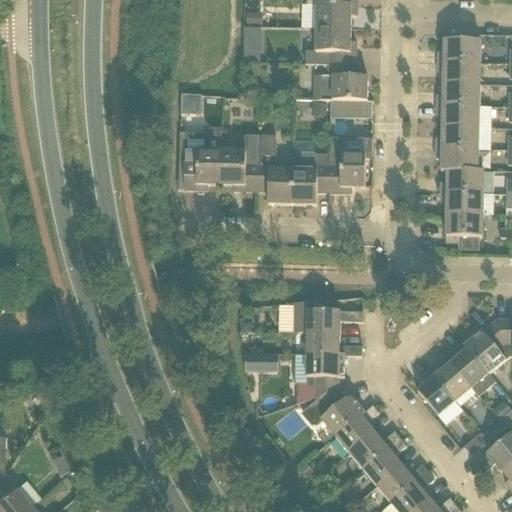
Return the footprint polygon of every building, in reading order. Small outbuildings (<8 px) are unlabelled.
[(316,31),(351,32),(352,19),(358,19),(358,0),(309,0),(309,7),(317,7),(316,31)] [(263,28),(263,16),(247,16),(247,28),(263,28)] [(327,68),(357,68),(357,45),(351,45),(351,32),(316,31),(316,55),(307,55),(306,68),(327,68)] [(481,66),(482,44),(445,43),(445,55),(439,55),(439,65),(481,66)] [(246,51),(246,64),(262,64),(262,51),(246,51)] [(480,89),(481,66),(439,65),(438,76),(444,76),(444,88),(480,89)] [(327,68),(327,80),(315,80),(315,103),(331,104),(347,104),(368,105),(368,80),(357,80),(357,68),(327,68)] [(480,110),(480,89),(444,88),(444,99),(438,98),(438,109),(480,110)] [(202,117),(202,97),(182,96),(182,117),(202,117)] [(347,104),(331,104),(331,121),(347,122),(347,104)] [(313,105),(311,119),(326,122),(329,108),(313,105)] [(479,131),(480,110),(438,109),(437,119),(443,119),(443,130),(479,131)] [(347,128),(369,129),(370,111),(348,110),(347,128)] [(437,152),(478,153),(479,131),(443,130),(443,142),(437,142),(437,152)] [(223,154),(222,132),(213,132),(207,136),(206,154),(185,153),(185,173),(185,193),(209,194),(209,188),(222,188),(223,154)] [(237,150),(237,154),(223,154),(222,188),(234,188),(234,194),(258,195),(259,139),(248,139),(237,150)] [(280,167),(277,167),(277,139),(259,139),(258,195),(269,195),(269,207),(293,208),(294,174),(280,173),(280,167)] [(366,191),(367,141),(331,141),(330,158),(330,196),(353,197),(353,191),(366,191)] [(478,175),(478,174),(478,153),(437,152),(436,162),(442,162),(442,174),(448,175),(448,174),(478,175)] [(490,171),(490,153),(480,153),(480,171),(490,171)] [(295,156),(294,174),(293,208),(318,208),(318,196),(330,196),(330,158),(317,158),(316,156),(295,156)] [(442,185),(442,196),(483,197),(483,174),(478,174),(478,175),(448,174),(448,175),(448,186),(442,185)] [(483,218),(483,197),(442,196),(441,206),(447,206),(447,217),(483,218)] [(483,218),(447,217),(447,246),(460,246),(460,240),(483,241),(483,218)] [(501,241),(511,241),(511,232),(501,232),(501,241)] [(365,247),(354,247),(354,265),(364,265),(365,247)] [(364,315),(363,315),(322,314),(322,305),(295,307),(294,337),(306,337),(340,338),(341,325),(364,326),(364,315)] [(489,376),(505,363),(508,361),(510,361),(505,346),(496,323),(465,348),(489,376)] [(510,361),(511,360),(511,323),(496,323),(505,346),(510,361)] [(252,335),(253,324),(243,324),(241,324),(241,335),(252,335)] [(306,358),(345,359),(363,360),(363,350),(340,349),(340,338),(306,337),(306,358)] [(473,390),(480,399),(496,386),(489,377),(489,376),(465,348),(458,355),(461,359),(452,366),(473,390)] [(247,375),(256,376),(256,357),(246,357),(245,371),(245,375),(247,375)] [(345,381),(345,359),(306,358),(305,381),(314,381),(314,400),(339,393),(340,381),(345,381)] [(432,376),(456,405),(473,390),(452,366),(443,374),(440,370),(432,376)] [(418,394),(439,419),(456,405),(432,376),(425,382),(428,386),(418,394)] [(319,430),(323,426),(335,440),(365,416),(351,399),(347,402),(339,393),(314,400),(314,402),(317,405),(302,417),(313,429),(319,430)] [(349,457),(375,436),(367,426),(380,416),(374,408),(365,416),(335,440),(349,457)] [(511,414),(501,424),(507,431),(511,427),(511,414)] [(490,446),(493,443),(507,431),(501,424),(484,439),(490,445),(490,446)] [(363,474),(402,442),(395,435),(383,445),(375,436),(349,457),(363,474)] [(481,435),(465,450),(472,459),(490,445),(484,439),(481,435)] [(511,438),(475,468),(483,478),(496,467),(503,475),(511,466),(511,438)] [(377,491),(403,470),(395,460),(408,449),(402,442),(363,474),(377,491)] [(61,484),(69,478),(72,475),(63,456),(51,464),(61,484)] [(314,474),(307,466),(300,472),(307,480),(314,474)] [(511,494),(511,466),(503,475),(510,483),(506,487),(511,494)] [(391,507),(429,475),(423,468),(410,478),(403,470),(377,491),(391,507)] [(395,511),(419,511),(430,503),(423,493),(435,483),(429,475),(391,507),(395,511)] [(75,486),(69,478),(61,484),(67,492),(75,486)] [(0,511),(28,511),(29,511),(41,501),(27,483),(0,506),(0,511)] [(324,492),(319,486),(314,489),(320,496),(324,492)] [(342,511),(346,510),(337,500),(329,506),(333,511),(342,511)] [(452,511),(457,508),(451,501),(438,511),(430,503),(419,511),(452,511)]
